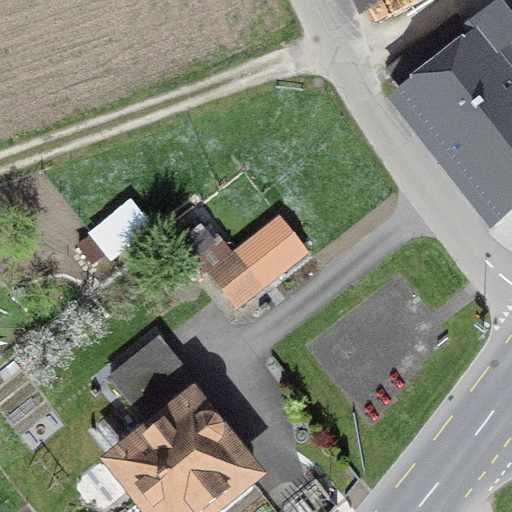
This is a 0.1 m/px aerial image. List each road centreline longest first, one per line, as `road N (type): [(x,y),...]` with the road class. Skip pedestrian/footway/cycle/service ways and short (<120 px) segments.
road 1 (residential): [(303,0),(339,69),(430,202),(511,283)]
road 2 (track): [(324,45),(0,163)]
road 3 (primary): [(511,386),(418,511)]
